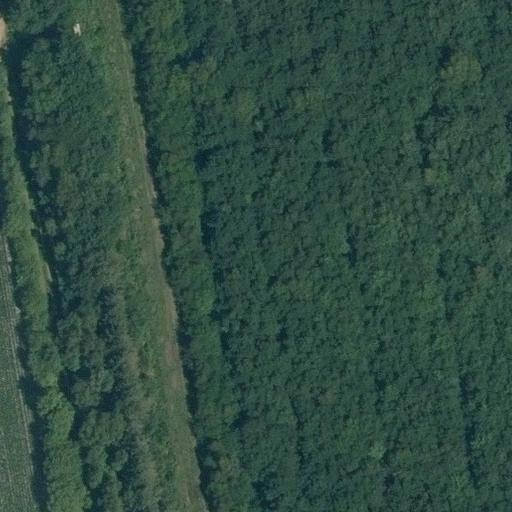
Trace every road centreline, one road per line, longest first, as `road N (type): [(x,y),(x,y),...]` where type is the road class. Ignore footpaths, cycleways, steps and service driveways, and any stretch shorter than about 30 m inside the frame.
road 1 (track): [(115,0),(199,511)]
road 2 (track): [(3,30),(86,511)]
